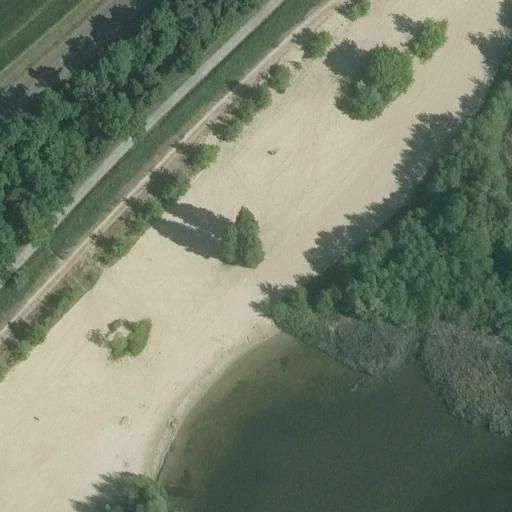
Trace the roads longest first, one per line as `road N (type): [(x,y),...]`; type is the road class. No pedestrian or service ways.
road 1 (track): [(337,0),(121,207),(0,338)]
road 2 (tertiary): [(0,114),(131,0)]
